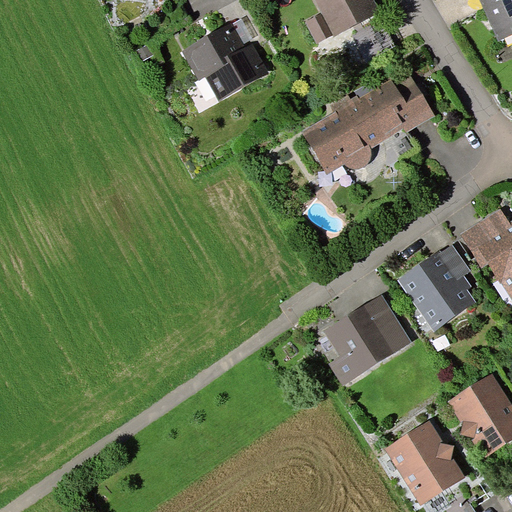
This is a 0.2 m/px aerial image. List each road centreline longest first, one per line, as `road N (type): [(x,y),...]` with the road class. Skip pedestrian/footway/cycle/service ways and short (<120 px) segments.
road 1 (track): [(13,511),(288,317)]
road 2 (residential): [(288,317),(511,152)]
road 3 (residential): [(511,152),(414,0)]
